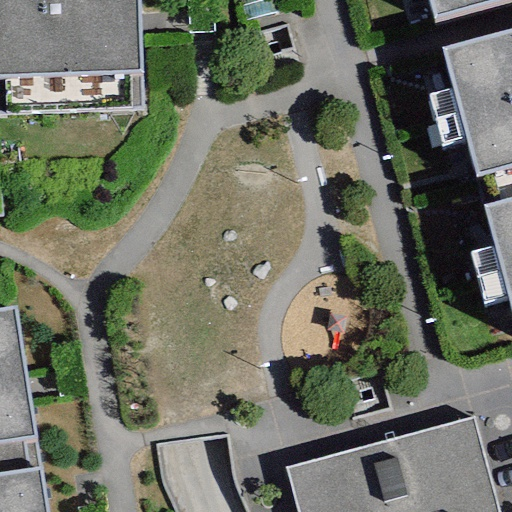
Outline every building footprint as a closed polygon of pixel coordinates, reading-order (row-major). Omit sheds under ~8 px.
[(124,0),(0,0),(0,84),(126,85),(124,0)] [(511,0),(399,0),(407,30),(511,4),(511,0)] [(511,35),(417,59),(447,181),(511,165),(511,35)] [(511,204),(462,218),(494,347),(511,342),(511,204)] [(18,511),(0,403),(0,511),(18,511)] [(489,511),(464,421),(274,475),(284,511),(489,511)]
